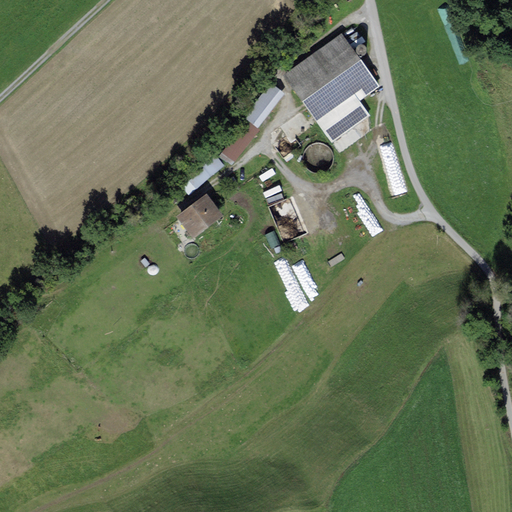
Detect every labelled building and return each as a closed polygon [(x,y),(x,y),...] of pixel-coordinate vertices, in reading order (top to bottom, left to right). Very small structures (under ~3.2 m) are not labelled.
[(344,38),(288,77),(319,122),(360,94),(366,102),(382,91),(344,38)] [(363,45),(355,48),(359,58),(367,55),(363,45)] [(273,84),(245,118),(258,129),(286,95),(273,84)] [(356,100),(318,126),(332,145),(369,119),(356,100)] [(233,162),(262,135),(251,124),(223,151),(233,162)] [(269,204),(285,200),(282,187),(266,191),(269,204)] [(208,198),(177,221),(194,244),(225,221),(208,198)]
